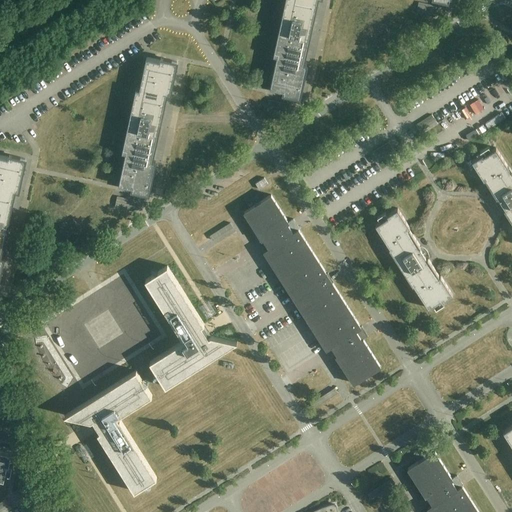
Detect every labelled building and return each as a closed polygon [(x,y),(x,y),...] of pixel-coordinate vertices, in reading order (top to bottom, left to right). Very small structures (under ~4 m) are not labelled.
[(285,0),(273,56),(277,57),(270,88),(284,91),(283,94),(300,97),(301,91),(302,91),(303,87),(300,86),(301,81),(303,81),(307,65),(303,64),(304,59),(305,59),(306,54),(303,54),(304,48),(307,49),(312,25),(315,12),(312,11),(313,6),(316,7),(318,2),(317,2),(317,0),(285,0)] [(416,13),(435,17),(437,6),(418,2),(416,13)] [(177,62),(161,58),(160,60),(146,57),(139,89),(136,88),(122,152),(126,153),(119,185),(132,188),(132,190),(149,194),(150,188),(152,183),(148,183),(149,177),(152,178),(156,161),(152,160),(153,155),(154,156),(155,151),(152,150),(153,145),(155,145),(163,108),(161,108),(162,103),(165,103),(166,98),(165,98),(167,93),(170,94),(174,77),(171,77),(172,72),(176,72),(177,68),(176,67),(177,62)] [(268,100),(266,111),(285,115),(287,104),(268,100)] [(415,125),(421,134),(438,124),(432,115),(415,125)] [(388,142),(372,153),(378,162),(394,152),(388,142)] [(511,171),(511,170),(508,172),(506,168),(508,167),(496,148),(483,156),(482,154),(471,161),(484,180),(485,179),(511,221),(511,222),(511,171)] [(0,274),(0,275),(4,258),(0,257),(2,252),(2,253),(3,248),(0,247),(1,242),(4,242),(12,205),(9,205),(11,200),(14,200),(15,195),(14,195),(15,190),(19,191),(22,174),(20,174),(21,169),(24,169),(25,165),(25,164),(26,159),(9,155),(9,157),(0,155),(0,274)] [(255,183),(259,189),(268,184),(264,178),(255,183)] [(368,336),(368,335),(366,336),(361,327),(362,327),(362,326),(360,327),(332,283),(334,282),(333,281),(332,282),(327,274),(328,273),(327,274),(298,230),(300,229),(299,228),(298,229),(292,220),(294,220),(293,219),(289,222),(271,195),(259,202),(244,212),(262,239),(262,240),(263,239),(269,248),(264,251),(293,296),(294,295),(299,303),(298,304),(326,349),(327,349),(332,346),(337,355),(336,356),(354,384),(363,377),(381,366),(363,339),(368,336)] [(117,196),(115,207),(133,212),(136,201),(117,196)] [(418,288),(416,289),(428,308),(441,300),(442,302),(453,295),(440,275),(440,276),(439,276),(435,270),(409,228),(410,228),(397,208),(387,215),(388,217),(375,225),(387,244),(389,242),(392,246),(389,248),(413,286),(416,284),(418,288)] [(204,324),(167,266),(167,265),(148,278),(145,279),(149,286),(150,287),(153,292),(155,295),(157,298),(158,300),(159,301),(166,313),(167,314),(182,338),(183,338),(184,340),(150,362),(153,367),(156,372),(158,375),(166,387),(237,342),(211,336),(209,337),(202,326),(204,324)] [(152,395),(136,369),(65,414),(91,420),(93,419),(100,431),(98,433),(134,491),(156,477),(119,418),(118,417),(152,395)] [(511,425),(503,431),(511,445),(511,425)] [(0,479),(4,480),(7,466),(9,466),(12,454),(0,451),(0,479)] [(478,511),(468,496),(462,486),(463,485),(462,486),(456,477),(457,476),(453,478),(435,451),(423,459),(418,462),(408,469),(426,496),(427,496),(433,504),(431,505),(428,508),(430,511),(478,511)] [(5,500),(0,503),(0,511),(6,511),(11,509),(5,500)]
